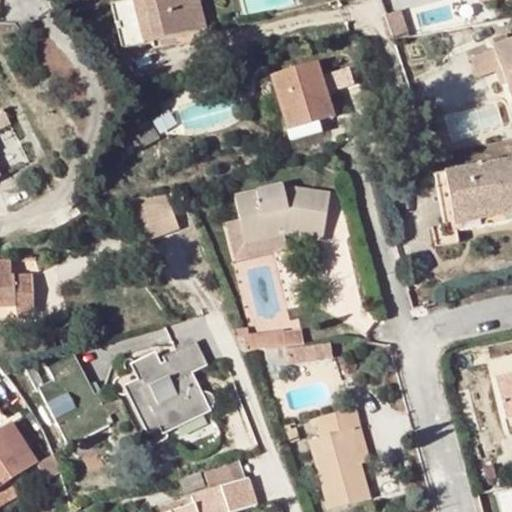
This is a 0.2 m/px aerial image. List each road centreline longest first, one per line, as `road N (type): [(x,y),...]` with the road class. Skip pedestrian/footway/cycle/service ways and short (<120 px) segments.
road 1 (residential): [(457,511),(411,342),(422,325),(511,309)]
road 2 (residential): [(60,41),(97,92),(67,194),(0,232)]
road 3 (residential): [(220,337),(287,511)]
